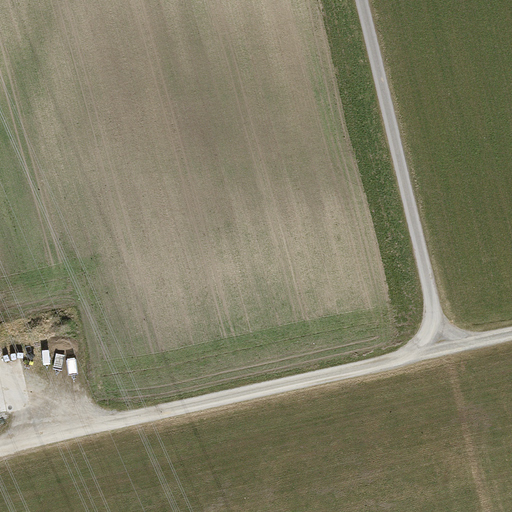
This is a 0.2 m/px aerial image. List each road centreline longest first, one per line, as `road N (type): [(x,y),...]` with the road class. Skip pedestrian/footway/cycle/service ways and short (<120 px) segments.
road 1 (track): [(0,449),(511,334)]
road 2 (track): [(444,349),(361,0)]
